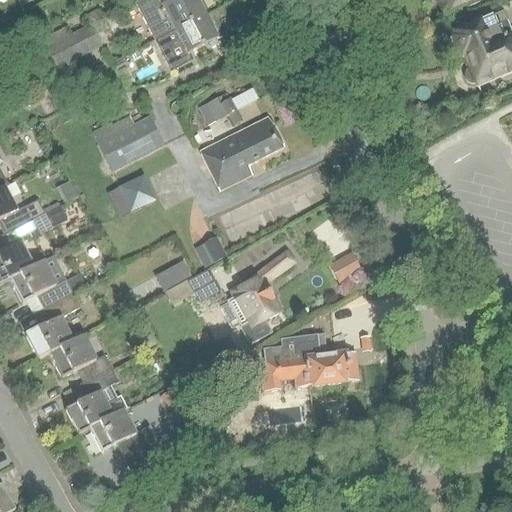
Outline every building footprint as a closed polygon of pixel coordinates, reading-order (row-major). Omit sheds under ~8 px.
[(171,0),(145,0),(135,5),(154,43),(204,17),(203,14),(206,11),(201,0),(196,1),(195,0),(177,0),(173,3),(171,0)] [(439,0),(440,1),(439,5),(443,15),(465,6),(467,9),(483,2),(487,0),(439,0)] [(85,17),(90,27),(104,19),(99,10),(85,17)] [(458,58),(462,56),(464,60),(502,43),(501,41),(511,36),(501,13),(453,35),(455,41),(452,43),(458,58)] [(204,17),(154,43),(171,74),(192,62),(189,55),(204,48),(207,51),(216,47),(215,42),(217,41),(204,17)] [(110,30),(104,19),(90,27),(96,37),(110,30)] [(101,47),(96,37),(90,27),(79,32),(90,53),(101,47)] [(44,40),(48,48),(57,44),(68,38),(69,38),(65,29),(44,40)] [(79,32),(69,38),(68,38),(79,58),(90,53),(79,32)] [(496,76),(498,79),(511,72),(511,35),(511,36),(501,41),(502,43),(464,60),(469,71),(466,73),(464,76),(465,78),(466,83),(471,85),(477,85),(496,76)] [(79,58),(68,38),(57,44),(67,64),(79,58)] [(56,70),(67,64),(57,44),(48,48),(46,50),(56,70)] [(124,58),(111,65),(116,76),(130,69),(124,58)] [(227,94),(206,105),(215,124),(229,117),(234,128),(244,123),(233,100),(230,101),(227,94)] [(150,118),(98,144),(112,172),(164,146),(150,118)] [(266,119),(198,154),(219,193),(251,176),(247,168),(282,150),(266,119)] [(157,203),(145,177),(120,189),(132,215),(157,203)] [(0,221),(1,221),(8,235),(31,222),(44,215),(37,202),(15,213),(2,189),(0,190),(0,221)] [(0,286),(8,282),(32,269),(20,246),(38,236),(31,222),(8,235),(0,238),(0,286)] [(216,240),(204,246),(214,265),(226,259),(216,240)] [(234,293),(237,298),(226,304),(227,306),(220,310),(232,333),(240,329),(251,349),(268,339),(260,325),(278,315),(273,304),(275,302),(269,291),(271,290),(267,283),(294,263),(287,253),(250,280),(248,285),(234,293)] [(350,253),(328,266),(340,285),(362,272),(350,253)] [(41,296),(48,308),(71,296),(86,288),(79,275),(55,288),(42,263),(32,269),(8,282),(21,307),(41,296)] [(182,264),(174,268),(182,283),(190,278),(182,264)] [(209,272),(187,283),(193,294),(215,283),(209,272)] [(215,283),(193,294),(199,305),(221,293),(215,283)] [(25,339),(38,362),(48,357),(72,344),(59,320),(78,310),(71,296),(48,308),(32,317),(39,331),(25,339)] [(150,336),(144,340),(149,350),(155,346),(150,336)] [(266,375),(261,376),(263,394),(280,393),(278,381),(295,379),(307,377),(308,388),(357,382),(354,354),(324,358),(322,337),(280,342),(281,350),(263,352),(266,375)] [(81,371),(87,383),(110,370),(104,358),(96,363),(83,338),(72,344),(48,357),(61,381),(81,371)] [(372,354),(371,340),(362,341),(363,355),(372,354)] [(95,397),(79,405),(65,413),(78,437),(88,432),(113,419),(123,413),(127,411),(120,398),(116,400),(106,406),(100,394),(110,389),(117,385),(118,384),(110,370),(87,383),(95,397)] [(162,396),(169,411),(181,405),(173,390),(162,396)] [(123,413),(113,419),(88,432),(101,456),(121,445),(129,459),(124,462),(131,476),(164,458),(148,429),(135,436),(123,413)] [(0,511),(14,511),(0,486),(0,511)]
